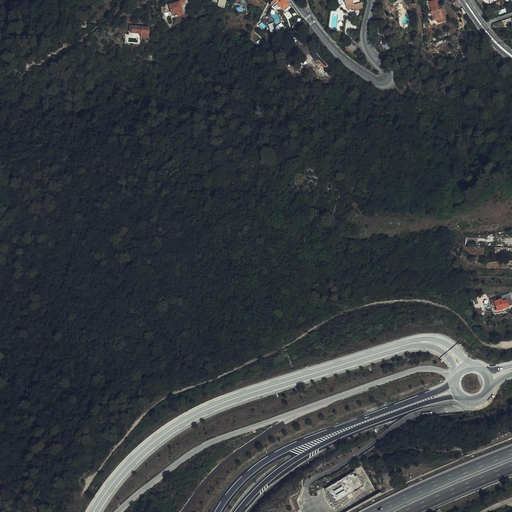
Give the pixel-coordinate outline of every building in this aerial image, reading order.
[(286,0),(277,0),(277,1),(283,10),(287,7),(289,5),(290,4),(286,0)] [(344,0),(346,2),(348,10),(355,8),(352,0),(353,0),(344,0)] [(442,9),(439,0),(436,0),(430,2),(432,11),(433,11),(436,20),(437,20),(438,20),(439,23),(447,21),(445,12),(444,8),(442,9)] [(174,16),(184,13),(181,6),(180,2),(179,2),(170,5),(174,16)] [(133,33),(142,33),(142,26),(133,25),(133,33)] [(142,26),(142,33),(141,37),(149,38),(150,27),(142,26)] [(499,305),(502,311),(511,306),(511,296),(507,299),(506,297),(500,299),(500,298),(493,300),(496,306),(499,305)] [(354,470),(324,488),(333,503),(363,486),(354,470)]
